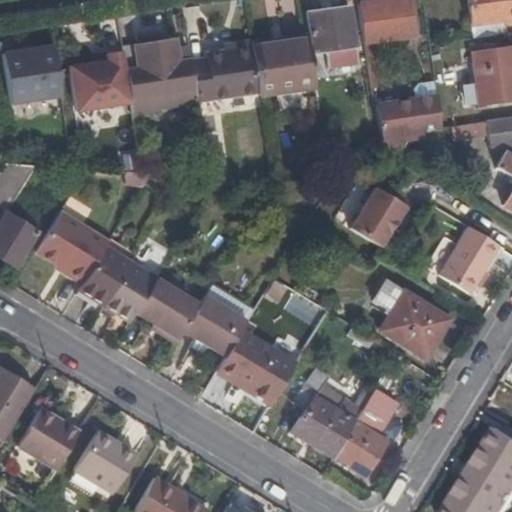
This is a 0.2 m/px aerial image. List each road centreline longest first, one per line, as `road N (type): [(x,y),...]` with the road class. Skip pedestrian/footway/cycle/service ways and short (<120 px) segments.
road 1 (residential): [(0,306),(335,511)]
road 2 (residential): [(511,313),(388,511)]
